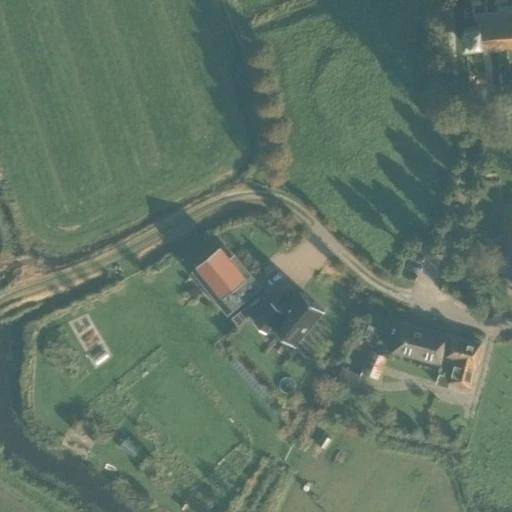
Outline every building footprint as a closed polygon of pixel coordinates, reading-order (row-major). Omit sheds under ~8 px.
[(511,18),(478,21),(478,27),(463,28),(465,46),(479,44),(480,49),(483,48),(487,48),(490,48),(511,46),(511,18)] [(220,246),(196,265),(221,296),(216,300),(228,314),(259,289),(249,275),(246,278),(220,246)] [(271,326),(294,346),(324,311),(300,291),(282,312),(271,303),(255,321),(254,322),(266,332),(271,326)] [(255,321),(271,303),(261,294),(243,309),(248,315),(255,321)] [(238,326),(248,315),(243,309),(231,318),(238,326)] [(447,358),(455,361),(462,337),(399,320),(391,348),(441,361),(443,358),(447,358)] [(481,342),(462,337),(455,361),(447,358),(442,374),(437,372),(435,381),(449,385),(450,381),(470,388),(481,342)] [(350,347),(368,354),(362,371),(375,378),(384,357),(370,350),(371,347),(354,339),(350,347)] [(336,379),(356,388),(361,377),(342,367),(336,379)]
